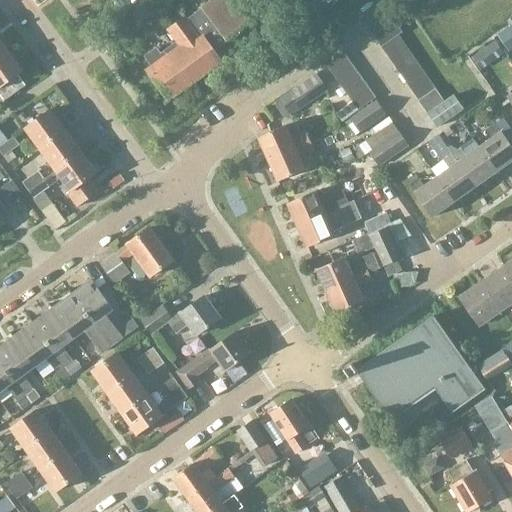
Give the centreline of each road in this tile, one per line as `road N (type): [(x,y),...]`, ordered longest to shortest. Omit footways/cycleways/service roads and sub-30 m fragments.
road 1 (unclassified): [(174,179),(246,119),(251,103),(351,35),(421,136)]
road 2 (residential): [(81,511),(301,355)]
road 3 (residential): [(310,366),(511,227)]
road 4 (unclassified): [(301,355),(174,179)]
road 5 (unclassified): [(0,306),(158,190)]
road 6 (unclassified): [(410,511),(310,366)]
road 7 (unclassified): [(158,190),(69,67)]
